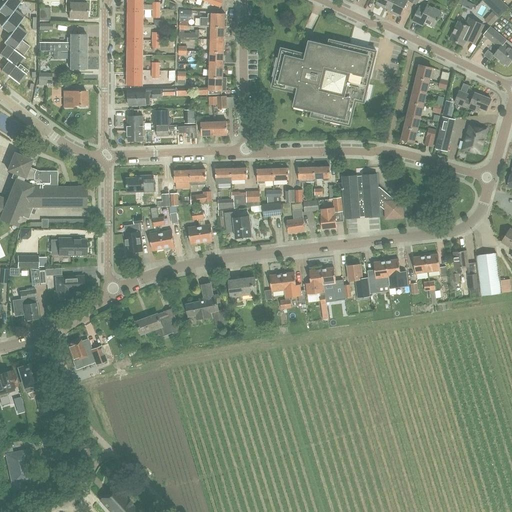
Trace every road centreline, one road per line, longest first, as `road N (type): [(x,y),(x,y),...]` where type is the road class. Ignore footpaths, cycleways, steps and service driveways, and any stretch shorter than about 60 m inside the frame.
road 1 (residential): [(113,291),(186,266),(449,233),(478,215),(491,177)]
road 2 (residential): [(491,177),(388,149),(246,149)]
road 3 (residential): [(511,88),(321,0)]
road 4 (residential): [(106,155),(108,0)]
road 5 (residential): [(246,149),(242,0)]
road 6 (residential): [(246,149),(106,155)]
road 7 (residential): [(113,291),(106,155)]
road 8 (residential): [(106,155),(59,139),(0,95)]
